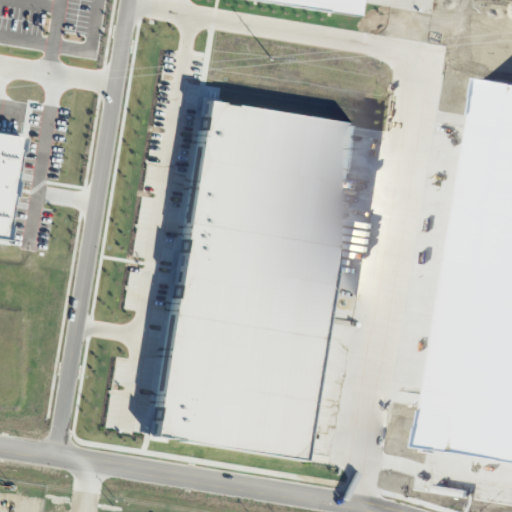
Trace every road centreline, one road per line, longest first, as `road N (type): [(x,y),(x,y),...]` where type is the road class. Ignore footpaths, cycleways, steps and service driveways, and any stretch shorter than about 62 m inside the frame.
road 1 (residential): [(128,0),(56,454)]
road 2 (residential): [(389,511),(0,444)]
